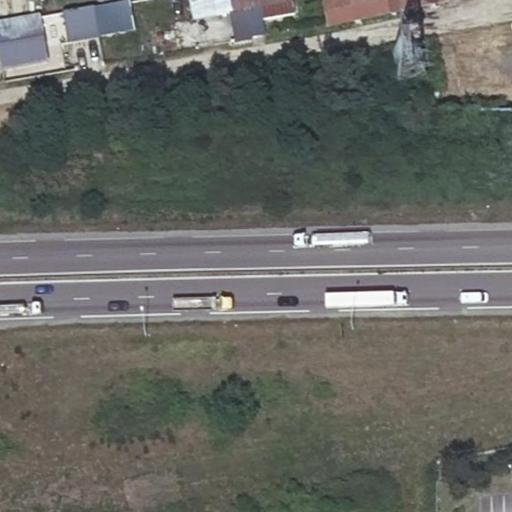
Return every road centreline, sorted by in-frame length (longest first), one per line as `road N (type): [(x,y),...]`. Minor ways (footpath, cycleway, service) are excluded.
road 1 (residential): [(0,96),(511,9)]
road 2 (trunk): [(0,302),(511,291)]
road 3 (trunk): [(511,248),(0,258)]
